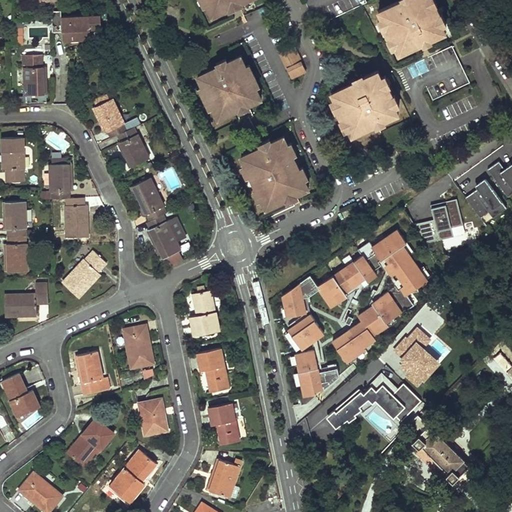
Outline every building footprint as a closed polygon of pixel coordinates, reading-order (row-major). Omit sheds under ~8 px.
[(34,0),(34,2),(38,1),(39,9),(55,7),(54,0),(34,0)] [(200,0),(203,6),(207,4),(212,15),(245,0),(200,0)] [(397,0),(378,9),(382,17),(377,19),(382,28),(383,27),(388,37),(387,38),(391,47),(395,45),(398,51),(445,29),(442,22),(446,21),(441,11),(440,12),(435,2),(437,1),(436,0),(397,0)] [(101,15),(61,17),(62,41),(71,40),(71,44),(79,44),(79,40),(91,39),(90,29),(101,29),(101,15)] [(28,26),(27,41),(44,41),(45,27),(28,26)] [(305,70),(291,42),(277,49),(291,77),(305,70)] [(41,55),(25,55),(25,68),(23,68),(24,95),(45,95),(45,67),(41,67),(41,55)] [(246,65),(241,55),(227,61),(226,58),(216,63),(217,66),(198,75),(203,85),(199,87),(209,107),(213,106),(218,118),(237,109),(239,112),(249,107),(248,104),(261,97),(256,86),(259,84),(249,63),(246,65)] [(382,76),(378,69),(332,91),(335,98),(331,100),(335,109),(336,108),(341,119),(340,120),(344,129),(349,127),(352,133),(398,111),(395,105),(399,103),(395,93),(393,94),(388,84),(390,83),(386,74),(382,76)] [(118,135),(133,128),(130,121),(124,124),(112,99),(92,108),(105,133),(108,131),(111,138),(118,135)] [(133,128),(118,135),(122,142),(118,143),(130,168),(150,159),(138,134),(144,131),(140,124),(133,128)] [(288,143),(284,135),(271,141),(269,138),(260,142),(261,146),(241,155),(245,164),(242,166),(247,176),(250,174),(256,188),(253,189),(258,200),(262,198),(265,206),(286,197),(288,200),(297,196),(295,192),(308,186),(304,178),(307,177),(302,166),(299,168),(298,165),(296,166),(292,158),(294,157),(293,154),(296,153),(291,142),(288,143)] [(22,136),(1,137),(1,169),(5,168),(5,180),(22,180),(22,168),(23,168),(22,136)] [(71,162),(70,156),(55,157),(56,162),(51,162),(52,192),(54,192),(54,198),(68,198),(70,198),(70,191),(74,191),(73,161),(71,162)] [(511,159),(503,166),(499,160),(487,168),(508,197),(511,193),(511,159)] [(478,186),(466,195),(480,215),(489,209),(493,215),(507,206),(485,176),(475,182),(478,186)] [(152,220),(163,215),(166,213),(163,207),(164,206),(150,177),(132,186),(146,215),(149,214),(152,220)] [(70,198),(68,198),(68,206),(66,206),(67,236),(89,235),(88,205),(84,205),(84,197),(70,198)] [(430,204),(434,219),(415,224),(426,243),(454,236),(451,227),(463,224),(457,198),(430,204)] [(6,228),(7,235),(25,234),(24,200),(2,201),(3,228),(6,228)] [(166,221),(163,215),(152,220),(148,222),(151,229),(148,230),(162,258),(180,249),(176,241),(186,236),(176,216),(166,221)] [(394,319),(413,305),(406,295),(427,280),(409,255),(413,253),(396,228),(372,246),(368,241),(356,250),(360,255),(318,286),(311,275),(282,295),(287,316),(306,312),(302,297),(317,290),(330,308),(346,296),(345,293),(365,280),(367,282),(377,275),(374,270),(381,265),(379,262),(384,258),(387,263),(384,266),(391,276),(394,274),(402,285),(397,289),(394,286),(370,303),(371,304),(356,315),(360,321),(330,341),(346,363),(365,350),(363,348),(376,339),(374,336),(395,322),(394,319)] [(26,270),(25,234),(7,235),(7,243),(3,243),(4,270),(26,270)] [(93,249),(63,282),(78,296),(100,273),(97,270),(106,261),(93,249)] [(5,291),(5,315),(36,314),(36,301),(48,300),(48,283),(36,283),(36,291),(5,291)] [(192,291),(197,312),(215,308),(211,287),(192,291)] [(219,328),(215,308),(197,312),(189,314),(194,333),(219,328)] [(287,329),(301,349),(324,334),(309,314),(287,329)] [(154,362),(147,323),(122,327),(130,367),(154,362)] [(429,338),(417,327),(407,339),(405,337),(394,350),(402,357),(401,358),(405,361),(401,365),(409,372),(406,375),(417,384),(423,377),(424,378),(439,359),(423,345),(429,338)] [(199,369),(206,367),(224,364),(221,346),(195,351),(199,369)] [(80,381),(103,376),(97,349),(74,354),(80,381)] [(313,393),(313,391),(325,389),(338,378),(336,367),(318,371),(314,350),(294,354),(302,395),(313,393)] [(224,364),(206,367),(210,389),(228,385),(224,364)] [(142,377),(153,375),(152,367),(141,369),(142,377)] [(19,372),(0,380),(0,387),(6,401),(10,399),(17,415),(39,405),(32,389),(28,391),(19,372)] [(397,388),(380,372),(370,383),(372,385),(363,394),(359,391),(334,412),(333,410),(325,417),(334,428),(360,410),(357,407),(367,399),(371,403),(375,400),(392,418),(395,416),(400,421),(421,400),(403,383),(397,388)] [(103,376),(80,381),(82,393),(110,388),(108,375),(103,376)] [(162,396),(137,401),(144,435),(169,430),(162,396)] [(210,423),(216,421),(235,418),(232,400),(207,405),(210,423)] [(418,435),(428,426),(417,415),(406,427),(416,437),(418,435)] [(114,433),(96,418),(69,453),(85,465),(96,452),(97,453),(114,433)] [(239,439),(235,418),(216,421),(220,442),(239,439)] [(420,446),(447,473),(451,469),(458,476),(468,467),(428,426),(418,435),(424,442),(420,446)] [(424,442),(418,435),(416,437),(410,443),(417,449),(420,446),(424,442)] [(156,463),(140,450),(110,485),(130,501),(146,483),(142,480),(156,463)] [(217,459),(207,488),(234,498),(239,487),(233,485),(239,467),(217,459)] [(451,469),(447,473),(444,476),(451,483),(458,476),(451,469)] [(49,511),(63,496),(34,472),(20,489),(47,511),(49,511)] [(216,511),(202,503),(196,511),(216,511)]
